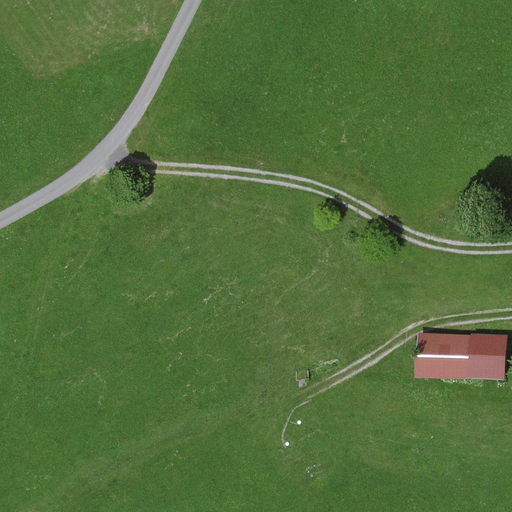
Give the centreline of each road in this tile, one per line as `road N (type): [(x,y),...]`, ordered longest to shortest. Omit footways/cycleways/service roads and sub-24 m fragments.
road 1 (track): [(104,152),(127,165),(311,186),(430,242),(511,247)]
road 2 (track): [(511,313),(436,321),(320,383)]
